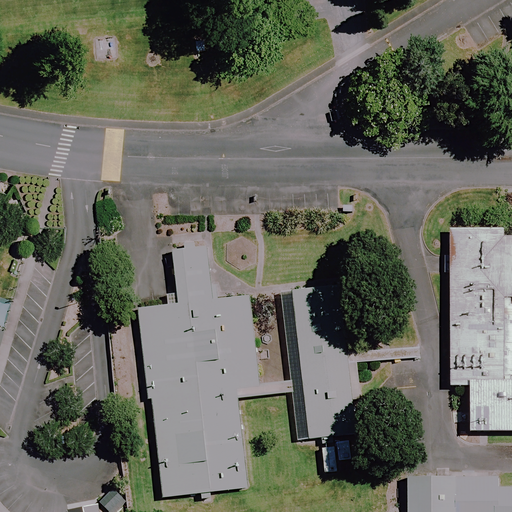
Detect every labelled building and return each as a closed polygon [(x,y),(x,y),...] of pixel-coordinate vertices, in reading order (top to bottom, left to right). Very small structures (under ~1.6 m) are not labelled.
[(511,244),(454,245),(453,396),(473,397),(471,442),(511,442),(511,244)] [(184,301),(138,310),(167,507),(255,492),(243,402),(271,398),(254,294),(225,298),(215,247),(179,253),(184,301)] [(344,288),(293,293),(309,442),(360,436),(344,288)] [(338,450),(322,450),(322,475),(338,474),(338,450)] [(410,477),(409,511),(511,511),(511,488),(501,488),(501,477),(410,477)]
